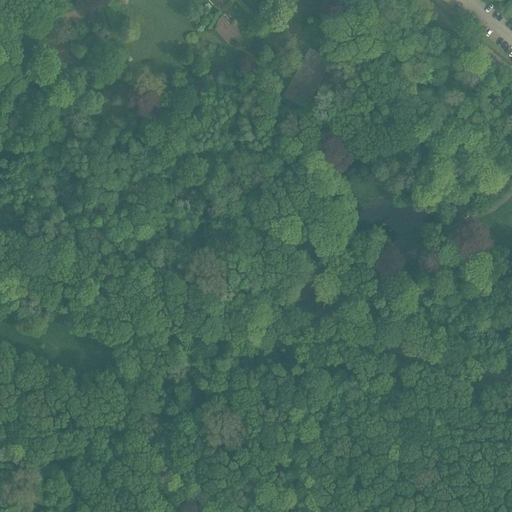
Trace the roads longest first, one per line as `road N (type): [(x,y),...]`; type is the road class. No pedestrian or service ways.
road 1 (track): [(0,258),(511,385)]
road 2 (track): [(127,511),(237,491),(326,511)]
